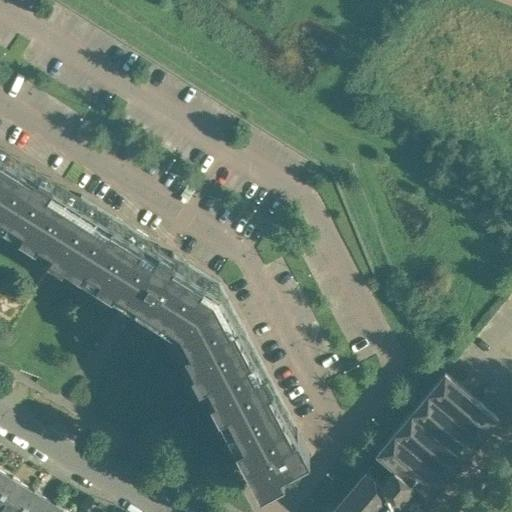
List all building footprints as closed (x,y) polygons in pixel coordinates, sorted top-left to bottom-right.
[(0,207),(53,240),(47,249),(62,258),(67,249),(98,269),(95,273),(128,294),(127,296),(139,303),(140,302),(173,322),(176,317),(179,320),(200,358),(191,363),(199,378),(208,373),(253,458),(247,461),(255,478),(259,484),(284,471),(280,465),(309,449),(220,282),(172,252),(170,255),(158,247),(160,244),(81,194),(76,203),(47,184),(54,173),(39,164),(32,175),(0,155),(0,207)] [(431,497),(498,416),(443,369),(377,449),(395,464),(382,480),(368,468),(331,511),(427,511),(431,508),(419,498),(425,492),(431,497)] [(0,498),(13,476),(0,468),(0,498)] [(0,511),(1,511),(21,511),(35,490),(13,476),(0,498),(0,511)] [(52,511),(57,503),(35,490),(21,511),(52,511)] [(71,511),(57,503),(52,511),(71,511)]
